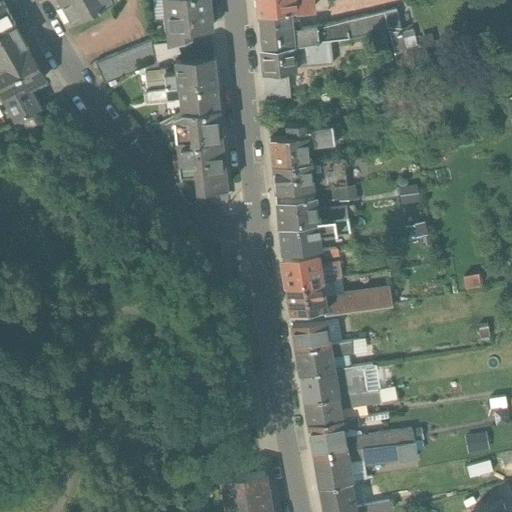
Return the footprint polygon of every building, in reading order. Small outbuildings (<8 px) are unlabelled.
[(114,0),(57,0),(72,25),(115,0),(114,0)] [(207,0),(166,0),(171,48),(189,40),(189,33),(211,31),(207,0)] [(255,0),(257,20),(290,16),(289,11),(311,8),(310,0),(255,0)] [(0,1),(0,34),(14,27),(0,1)] [(406,5),(384,11),(388,30),(398,72),(420,66),(406,5)] [(290,16),(257,20),(260,50),(329,42),(334,41),(388,30),(384,11),(383,9),(317,26),(300,29),(299,20),(290,21),(290,16)] [(14,27),(0,34),(0,65),(27,51),(14,27)] [(329,42),(260,50),(263,75),(295,71),(295,69),(332,65),(329,42)] [(152,44),(96,68),(104,88),(157,67),(152,44)] [(213,59),(212,45),(179,58),(179,63),(213,59)] [(27,51),(0,65),(0,94),(4,103),(5,103),(27,92),(44,83),(27,51)] [(179,63),(175,64),(177,78),(165,80),(165,76),(145,78),(146,94),(216,85),(213,59),(179,63)] [(287,76),(263,79),(266,103),(290,99),(287,76)] [(216,85),(146,94),(143,96),(145,108),(175,104),(174,100),(179,100),(181,116),(219,112),(216,85)] [(4,103),(0,104),(0,121),(11,116),(17,126),(39,114),(27,92),(5,103),(4,103)] [(219,112),(181,116),(173,123),(179,134),(180,149),(176,149),(179,181),(199,179),(201,196),(225,194),(219,112)] [(306,136),(270,140),(272,167),(309,164),(308,145),(334,141),(334,139),(342,137),(341,123),(305,129),(306,136)] [(304,125),(268,129),(270,140),(306,136),(305,129),(304,129),(304,125)] [(309,164),(272,167),(275,193),(276,193),(311,189),(311,192),(346,187),(343,159),(312,164),(309,164)] [(415,182),(396,185),(398,203),(418,200),(415,182)] [(314,197),(276,202),(279,229),(329,221),(328,210),(317,211),(314,197)] [(349,207),(328,210),(329,221),(347,219),(346,214),(354,213),(353,207),(349,207)] [(329,221),(279,229),(281,254),(322,248),(320,232),(327,235),(349,232),(347,219),(329,221)] [(348,248),(322,252),(325,265),(350,261),(348,248)] [(317,257),(282,263),(285,289),(321,283),(317,257)] [(479,270),(462,272),(464,288),(482,285),(479,270)] [(358,277),(340,280),(341,289),(360,285),(358,277)] [(321,283),(285,289),(289,316),(323,311),(324,316),(391,305),(389,288),(328,298),(324,299),(321,283)] [(326,322),(291,327),(295,352),(330,346),(326,322)] [(330,346),(295,352),(300,377),(333,371),(331,357),(351,354),(349,343),(330,346)] [(372,366),(339,371),(341,383),(350,382),(357,377),(373,375),(372,366)] [(300,377),(299,377),(303,403),(304,403),(337,397),(333,371),(300,377)] [(376,379),(360,381),(362,393),(378,391),(376,379)] [(362,393),(354,394),(356,406),(380,402),(378,391),(362,393)] [(337,397),(304,403),(308,426),(341,421),(340,409),(356,406),(354,394),(337,397)] [(504,395),(491,397),(492,406),(506,403),(504,395)] [(341,421),(308,426),(313,457),(394,443),(413,440),(411,427),(385,431),(345,440),(341,421)] [(484,430),(463,434),(466,452),(487,448),(484,430)] [(413,440),(394,443),(397,459),(416,456),(413,440)] [(394,443),(313,457),(318,487),(350,482),(351,482),(348,463),(363,460),(364,465),(397,459),(394,443)] [(494,458),(475,463),(477,472),(496,467),(494,458)] [(270,511),(264,475),(221,483),(226,511),(270,511)] [(350,482),(318,488),(322,511),(372,511),(371,505),(355,508),(350,482)] [(505,511),(501,498),(473,507),(474,511),(505,511)] [(388,502),(371,505),(372,511),(387,511),(390,511),(388,502)]
